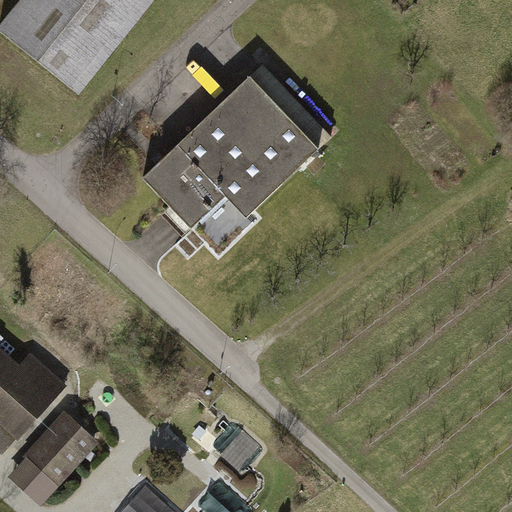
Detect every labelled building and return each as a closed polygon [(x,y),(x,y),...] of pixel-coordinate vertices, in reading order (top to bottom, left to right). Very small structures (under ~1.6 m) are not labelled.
[(22,0),(0,28),(84,94),(157,0),(22,0)] [(268,63),(143,177),(196,235),(234,200),(254,222),(341,142),(268,63)] [(0,343),(0,426),(20,444),(71,388),(34,354),(23,365),(0,343)] [(103,445),(67,412),(26,456),(63,489),(103,445)] [(180,511),(152,483),(123,511),(180,511)]
